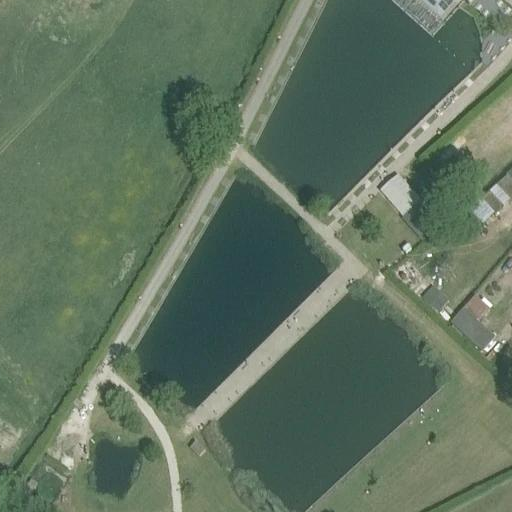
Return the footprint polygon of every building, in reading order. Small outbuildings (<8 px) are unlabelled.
[(416,0),(438,19),(455,0),(416,0)] [(511,172),(508,177),(496,188),(511,205),(511,204),(511,172)] [(490,193),(480,202),(493,217),(504,208),(490,193)] [(423,241),(441,224),(425,206),(407,223),(423,241)] [(444,304),(431,293),(424,301),(437,313),(444,304)]
